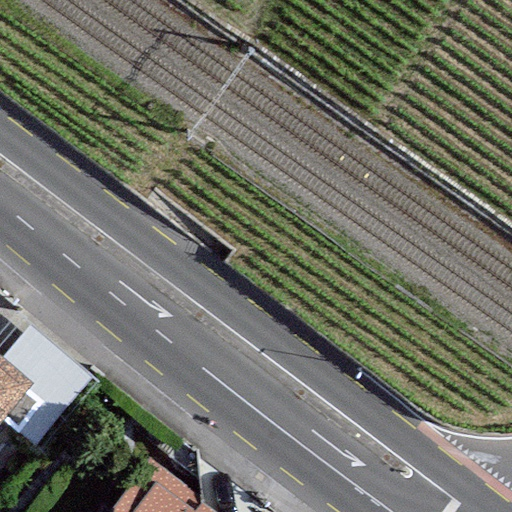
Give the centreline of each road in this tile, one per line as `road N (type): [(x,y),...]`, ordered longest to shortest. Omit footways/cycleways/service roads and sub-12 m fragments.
road 1 (primary): [(498,509),(0,129)]
road 2 (primary): [(0,209),(393,511)]
